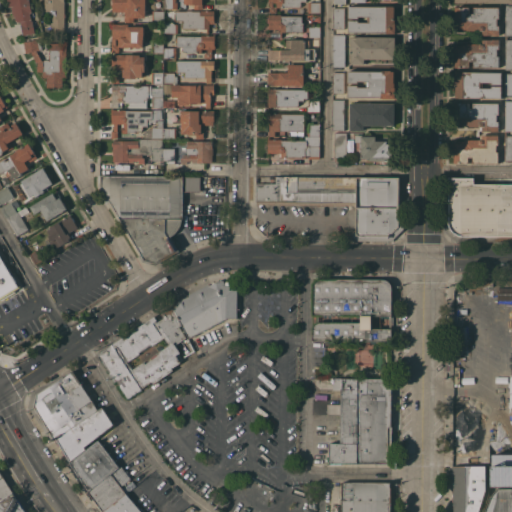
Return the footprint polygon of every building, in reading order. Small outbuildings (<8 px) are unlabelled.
[(29,0),(32,11),(30,12),(32,20),(33,20),(35,32),(23,34),(20,21),(17,21),(17,20),(16,20),(15,16),(13,16),(11,6),(9,6),(8,2),(7,1),(6,0),(29,0)] [(64,0),(64,1),(65,1),(65,13),(66,13),(66,16),(65,16),(64,32),(52,31),(52,18),(50,18),(50,10),(45,10),(45,3),(44,3),(44,0),(64,0)] [(134,17),(134,22),(124,22),(124,15),(126,15),(126,10),(113,10),(112,0),(147,0),(147,3),(145,3),(145,17),(134,17)] [(176,0),(176,2),(177,2),(177,8),(165,8),(165,0),(176,0)] [(202,0),(202,8),(194,8),(194,4),(190,4),(190,3),(184,3),(184,0),(202,0)] [(307,0),(307,1),(301,1),(301,6),(284,6),(276,6),(276,12),(270,12),(270,2),(269,2),(269,0),(307,0)] [(320,12),(308,12),(308,1),(320,1),(320,12)] [(395,6),(394,17),(395,17),(395,22),(395,33),(386,33),(386,32),(349,31),(349,19),(359,19),(359,21),(368,22),(368,16),(358,16),(358,18),(348,18),(349,5),(395,6)] [(505,37),(505,33),(503,33),(504,5),(511,5),(511,34),(507,34),(507,37),(505,37)] [(499,6),(499,18),(497,18),(497,25),(499,25),(499,34),(483,34),(483,30),(467,30),(467,29),(455,29),(455,26),(455,15),(455,6),(469,6),(469,12),(474,12),(474,6),(499,6)] [(334,7),(344,7),(344,28),(334,28),(334,7)] [(175,19),(175,10),(187,10),(187,9),(192,10),(200,10),(214,10),(214,18),(214,23),(209,23),(209,28),(209,34),(207,34),(207,28),(183,28),(183,19),(175,19)] [(164,10),(164,21),(151,21),(151,11),(152,11),(152,10),(164,10)] [(281,14),(281,15),(302,15),(302,21),(303,21),(303,31),(282,31),(282,37),(280,37),(280,28),(269,28),(269,22),(267,22),(267,16),(269,16),(269,14),(281,14)] [(164,33),(164,21),(172,21),(173,22),(175,23),(177,23),(177,32),(164,33)] [(144,38),(143,38),(143,46),(122,46),(122,45),(119,45),(119,51),(112,51),(112,23),(129,23),(129,25),(144,25),(144,38)] [(320,25),(320,36),(309,36),(309,31),(307,31),(307,27),(309,27),(309,25),(320,25)] [(209,35),(213,35),(213,34),(215,34),(215,48),(212,48),(212,58),(204,58),(205,51),(208,51),(208,48),(202,48),(202,52),(187,52),(187,51),(184,51),(183,49),(182,46),(177,46),(177,42),(176,42),(175,41),(176,38),(176,37),(177,37),(177,35),(201,35),(201,34),(207,34),(209,34),(209,35)] [(334,34),(345,34),(345,66),(333,66),(334,34)] [(395,36),(395,58),(366,58),(366,63),(351,63),(351,36),(395,36)] [(66,76),(63,76),(63,86),(47,86),(47,76),(43,76),(43,71),(37,71),(38,62),(31,51),(26,52),(24,41),(37,38),(37,41),(40,40),(42,49),(36,50),(42,59),(45,59),(48,59),(49,59),(50,59),(50,42),(63,42),(63,43),(66,43),(66,46),(66,76)] [(474,66),(474,60),(469,60),(469,67),(455,67),(455,57),(454,57),(454,47),(459,47),(459,44),(467,44),(467,43),(479,43),(479,38),(499,39),(499,48),(497,48),(497,55),(499,55),(499,67),(474,66)] [(309,39),(309,48),(315,48),(315,51),(316,51),(316,56),(315,56),(315,59),(305,59),(305,60),(281,60),(281,59),(268,59),(268,49),(286,49),(286,39),(309,39)] [(163,52),(152,51),(152,40),(163,40),(163,52)] [(164,57),(165,47),(176,47),(176,57),(164,57)] [(158,82),(148,82),(148,79),(142,79),(142,76),(137,76),(137,78),(125,77),(125,76),(123,76),(123,69),(112,69),(112,53),(140,54),(140,56),(145,56),(145,71),(163,71),(163,72),(164,72),(164,82),(163,82),(163,83),(158,83),(158,82)] [(201,60),(214,60),(214,69),(212,69),(212,83),(207,83),(207,77),(205,77),(185,77),(185,71),(177,71),(177,60),(201,60)] [(303,63),(303,72),(304,72),(304,84),(268,84),(268,71),(289,71),(289,63),(303,63)] [(382,70),(382,69),(391,69),(391,70),(394,70),(394,87),(395,87),(395,98),(381,98),(381,96),(348,96),(348,84),(357,84),(357,86),(367,86),(367,80),(358,80),(358,82),(348,82),(348,70),(382,70)] [(456,97),(456,85),(455,85),(455,78),(453,78),(453,73),(455,73),(455,70),(460,70),(460,71),(502,71),(502,84),(492,84),(492,82),(483,82),(483,87),(492,87),(492,85),(502,85),(502,97),(456,97)] [(333,71),(344,71),(344,92),(333,92),(333,71)] [(164,72),(174,72),(174,75),(177,75),(177,82),(164,82),(164,72)] [(163,106),(163,107),(151,107),(151,105),(150,105),(150,102),(151,102),(151,94),(148,94),(148,96),(147,96),(147,107),(129,107),(129,101),(122,101),(122,107),(112,107),(112,106),(110,106),(110,101),(112,101),(112,92),(109,92),(109,87),(112,87),(112,83),(114,83),(114,84),(126,84),(149,85),(149,84),(151,84),(151,86),(158,86),(158,83),(163,83),(163,99),(164,99),(164,106),(163,106)] [(181,84),(196,85),(196,84),(214,84),(214,93),(210,93),(210,107),(206,107),(206,102),(191,102),(191,104),(178,104),(178,96),(172,96),(172,84),(181,84)] [(308,89),(308,98),(304,98),(304,100),(299,100),(299,104),(297,106),(268,105),(269,87),(276,87),(276,88),(308,89)] [(0,95),(1,95),(2,97),(3,97),(6,102),(5,103),(6,104),(7,103),(8,106),(4,108),(4,109),(0,111),(0,116),(2,119),(0,120),(0,95)] [(344,130),(333,130),(333,99),(344,99),(344,130)] [(320,111),(307,111),(307,105),(309,105),(309,100),(320,100),(320,111)] [(394,102),(394,125),(366,125),(366,129),(350,129),(350,102),(394,102)] [(499,102),(499,114),(497,114),(497,120),(499,120),(498,130),(482,130),(480,130),(481,126),(466,126),(466,124),(454,124),(455,102),(469,102),(469,108),(473,108),(473,102),(499,102)] [(125,109),(125,110),(152,110),(152,109),(162,109),(162,119),(156,119),(156,121),(151,121),(151,123),(148,123),(148,126),(143,126),(143,129),(142,129),(142,130),(138,130),(138,132),(122,132),(122,123),(117,123),(117,130),(118,130),(118,137),(112,137),(112,130),(114,130),(114,123),(112,123),(112,109),(125,109)] [(199,110),(199,109),(214,109),(214,124),(201,124),(201,131),(204,131),(203,138),(196,138),(196,134),(189,134),(189,133),(181,133),(181,120),(181,110),(199,110)] [(282,112),(282,113),(304,113),(304,130),(275,130),(275,135),(269,135),(269,122),(268,122),(268,112),(282,112)] [(144,137),(144,130),(148,130),(148,128),(151,128),(151,126),(157,126),(157,120),(164,120),(164,127),(164,137),(144,137)] [(0,132),(2,131),(0,129),(0,127),(8,123),(11,128),(13,126),(11,124),(16,122),(17,124),(23,133),(10,141),(13,147),(9,150),(8,149),(2,152),(3,154),(0,155),(0,132)] [(305,136),(305,135),(308,135),(308,123),(320,123),(320,136),(305,136)] [(164,127),(176,127),(176,137),(164,137),(164,127)] [(346,157),(334,157),(334,132),(347,132),(346,157)] [(506,135),(511,135),(511,160),(505,160),(505,145),(503,145),(503,135),(505,135),(505,133),(506,133),(506,135)] [(376,140),(387,140),(387,143),(395,143),(395,160),(381,160),(381,161),(378,161),(378,160),(370,160),(370,158),(361,158),(361,141),(355,141),(355,134),(362,134),(362,135),(376,135),(376,140)] [(473,162),(473,157),(468,157),(468,162),(454,162),(454,153),(454,143),(455,143),(455,140),(466,140),(466,139),(480,139),(480,134),(498,134),(498,144),(497,144),(497,151),(498,151),(498,163),(473,162)] [(319,158),(309,158),(309,155),(305,155),(305,157),(295,156),(293,158),(289,158),(288,156),(281,156),(281,152),(268,152),(268,138),(281,139),(281,140),(305,140),(305,136),(320,136),(319,158)] [(163,160),(151,160),(151,153),(142,153),(142,157),(144,157),(144,162),(138,162),(139,160),(133,160),(133,161),(113,161),(113,153),(113,146),(113,145),(112,145),(112,141),(113,141),(113,140),(139,140),(139,138),(162,138),(162,147),(164,147),(163,160)] [(174,148),(174,139),(179,139),(179,138),(187,138),(187,140),(212,140),(212,142),(213,143),(213,145),(212,146),(212,148),(213,148),(213,154),(212,154),(212,162),(192,162),(192,160),(187,160),(187,163),(174,162),(174,160),(163,160),(164,147),(174,148)] [(0,161),(5,158),(6,161),(10,158),(9,156),(18,150),(17,149),(28,142),(37,157),(26,163),(29,167),(21,172),(22,173),(12,179),(9,175),(7,176),(4,172),(1,173),(0,171),(0,161)] [(43,167),(53,182),(47,186),(48,188),(36,196),(34,193),(30,196),(30,195),(28,196),(23,188),(25,187),(21,180),(43,167)] [(180,218),(180,177),(100,176),(99,179),(99,182),(101,186),(142,260),(154,264),(174,253),(166,239),(172,235),(176,231),(179,225),(180,218)] [(186,191),(186,176),(200,176),(200,191),(186,191)] [(256,201),(354,202),(355,177),(256,176),(256,201)] [(398,227),(397,177),(357,177),(356,233),(357,234),(358,235),(359,235),(389,235),(398,227)] [(511,183),(472,183),(471,177),(446,177),(447,219),(447,223),(448,226),(449,229),(451,231),(454,233),(458,235),(464,235),(511,235),(511,183)] [(0,204),(0,190),(8,186),(14,196),(0,204)] [(47,220),(41,210),(35,213),(30,206),(53,192),(57,199),(60,197),(67,208),(47,220)] [(7,218),(6,218),(0,208),(11,201),(17,212),(7,218)] [(26,207),(29,211),(21,216),(28,229),(17,235),(7,218),(17,212),(26,207)] [(68,215),(76,228),(67,234),(69,238),(67,239),(70,243),(56,251),(53,245),(51,246),(47,241),(49,240),(43,230),(68,215)] [(28,256),(43,247),(50,259),(36,268),(28,256)] [(0,253),(8,267),(10,267),(13,272),(11,273),(13,276),(15,275),(17,279),(15,280),(19,286),(14,289),(15,291),(0,300),(0,253)] [(317,279),(380,280),(383,280),(386,281),(387,282),(389,284),(390,287),(390,337),(389,339),(389,341),(387,341),(386,342),(383,343),(313,342),(312,342),(311,341),(310,340),(311,284),(317,279)] [(189,338),(225,318),(237,318),(238,285),(235,285),(235,280),(225,282),(224,280),(210,285),(209,284),(187,295),(187,297),(178,301),(172,307),(182,324),(189,338)] [(470,292),(455,291),(454,316),(469,316),(470,292)] [(117,380),(115,381),(98,354),(155,317),(157,319),(155,320),(156,322),(164,316),(162,313),(172,307),(182,324),(179,326),(186,337),(175,344),(181,352),(179,353),(183,358),(180,360),(181,362),(172,367),(174,369),(153,382),(152,380),(144,386),(128,397),(117,380)] [(373,366),(356,366),(356,349),(373,349),(373,366)] [(325,370),(329,370),(329,377),(316,377),(316,370),(314,370),(314,365),(326,365),(325,370)] [(69,372),(95,410),(53,438),(33,407),(35,394),(69,372)] [(332,389),(332,378),(390,378),(390,466),(328,467),(328,443),(339,443),(339,389),(332,389)] [(53,439),(67,462),(83,450),(82,448),(111,425),(100,408),(53,439)] [(96,441),(117,467),(87,491),(67,463),(96,441)] [(120,487),(129,480),(120,467),(111,474),(120,487)] [(450,511),(450,467),(483,467),(483,494),(479,506),(476,511),(450,511)] [(102,511),(124,495),(109,475),(88,492),(102,511)] [(491,476),(511,476),(511,511),(483,511),(484,510),(489,498),(491,476)] [(0,499),(10,493),(1,479),(0,479),(0,499)] [(130,482),(134,487),(127,493),(123,488),(130,482)] [(341,511),(341,483),(388,483),(388,511),(341,511)] [(0,511),(0,500),(11,494),(22,511),(0,511)] [(138,511),(124,495),(102,511),(138,511)]
